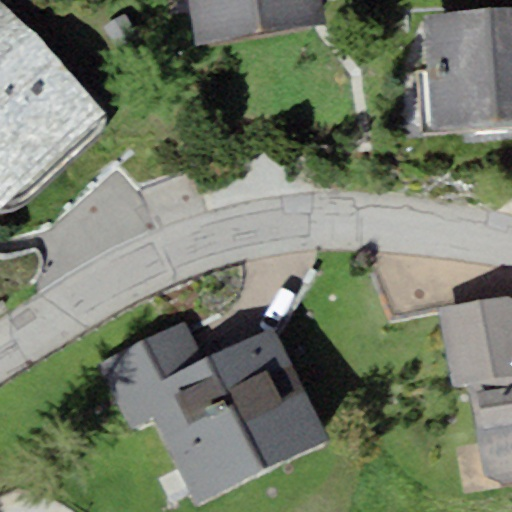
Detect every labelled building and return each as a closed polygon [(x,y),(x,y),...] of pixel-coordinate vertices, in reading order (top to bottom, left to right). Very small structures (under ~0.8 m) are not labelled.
[(0,0),(0,198),(1,200),(104,111),(0,0)] [(189,0),(197,42),(324,21),(320,0),(189,0)] [(511,121),(511,8),(424,15),(433,128),(511,121)] [(511,295),(510,295),(440,307),(456,386),(475,382),(481,425),(475,425),(487,484),(511,479),(511,295)] [(144,387),(203,359),(185,322),(101,363),(131,426),(157,414),(144,387)] [(198,501),(330,439),(276,325),(203,359),(144,387),(157,414),(198,501)]
